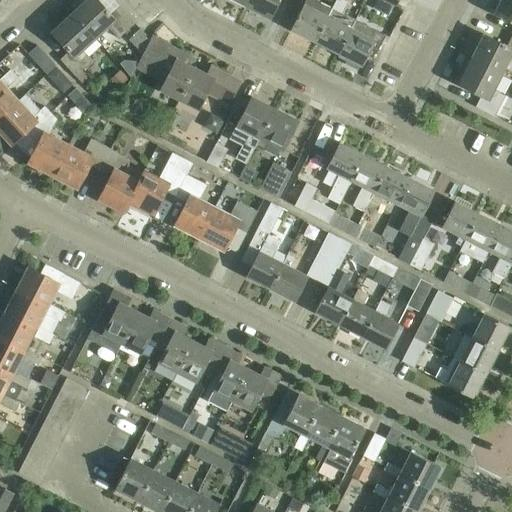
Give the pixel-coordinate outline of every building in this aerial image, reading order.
[(88,0),(73,14),(96,39),(108,27),(119,39),(136,24),(119,6),(110,15),(96,0),(88,0)] [(228,0),(245,8),(248,0),(228,0)] [(248,0),(245,8),(269,20),(279,0),(287,0),(292,2),(292,0),(248,0)] [(350,29),(352,25),(354,21),(342,15),(348,4),(340,0),(335,0),(327,18),(314,43),(338,54),(350,29)] [(511,0),(501,0),(495,13),(511,22),(511,35),(511,36),(511,0)] [(314,43),(327,18),(303,5),(290,31),(314,43)] [(83,50),(96,39),(73,14),(52,33),(69,52),(61,60),(77,77),(93,62),(83,50)] [(355,20),(354,21),(352,25),(350,29),(338,54),(362,66),(371,49),(377,52),(386,36),(355,20)] [(511,36),(506,47),(483,35),(471,60),(501,75),(509,59),(511,60),(511,36)] [(179,101),(195,69),(183,63),(187,54),(153,36),(136,69),(164,83),(160,91),(179,101)] [(28,54),(47,75),(56,67),(37,46),(28,54)] [(494,90),(501,75),(471,60),(458,84),(481,96),(475,107),(494,117),(505,96),(494,90)] [(195,69),(179,101),(198,111),(206,94),(229,105),(241,82),(212,67),(207,75),(195,69)] [(0,118),(18,102),(6,89),(18,78),(11,70),(0,80),(0,118)] [(68,96),(83,112),(91,105),(76,88),(68,96)] [(256,145),(273,110),(251,99),(230,140),(242,146),(236,159),(245,164),(255,145),(256,145)] [(40,131),(49,112),(45,107),(33,118),(18,102),(0,118),(0,131),(12,145),(14,143),(25,155),(30,158),(44,133),(40,131)] [(273,110),(256,145),(264,149),(267,142),(282,150),(296,122),(273,110)] [(53,176),(69,146),(49,136),(57,121),(49,112),(40,131),(44,133),(30,158),(28,163),(53,176)] [(307,156),(322,162),(330,143),(315,137),(307,156)] [(100,171),(111,150),(91,140),(84,154),(69,146),(53,176),(77,189),(89,165),(100,171)] [(206,162),(217,168),(227,149),(216,143),(206,162)] [(350,182),(364,156),(339,143),(326,170),(339,176),(328,200),(339,205),(350,182)] [(139,182),(138,182),(124,174),(131,160),(111,150),(100,171),(110,176),(98,200),(123,213),(129,202),(128,202),(139,182)] [(176,197),(187,176),(193,164),(172,153),(159,179),(144,171),(138,182),(139,182),(128,202),(129,202),(153,215),(165,192),(176,197)] [(363,213),(387,167),(364,156),(350,182),(362,188),(352,208),(363,213)] [(260,190),(271,195),(284,170),(273,164),(260,190)] [(396,206),(410,179),(387,167),(363,213),(364,214),(370,201),(393,212),(396,206)] [(199,239),(215,208),(199,200),(207,186),(187,176),(176,197),(186,203),(174,226),(199,239)] [(409,266),(422,240),(430,223),(420,218),(433,191),(410,179),(396,206),(409,212),(401,229),(411,234),(404,249),(380,236),(374,248),(398,261),(409,266)] [(328,225),(335,212),(311,200),(317,189),(306,184),(294,207),(328,225)] [(215,208),(199,239),(224,251),(236,228),(247,234),(258,212),(237,202),(230,216),(215,208)] [(462,247),(466,241),(479,215),(455,203),(442,228),(459,237),(456,243),(462,247)] [(270,289),(283,265),(272,259),(281,242),(269,236),(282,210),(270,204),(240,262),(252,267),(246,277),(270,289)] [(351,236),(358,224),(335,212),(328,225),(351,236)] [(488,252),(502,227),(479,215),(466,241),(488,252)] [(374,248),(380,236),(358,224),(351,236),(374,248)] [(511,264),(511,262),(511,232),(502,227),(488,252),(501,259),(493,273),(504,279),(511,264)] [(317,282),(339,239),(329,234),(306,277),(290,269),(295,260),(287,256),(283,265),(270,289),(294,301),(307,277),(317,282)] [(339,325),(352,300),(340,294),(349,277),(338,271),(351,245),(339,239),(317,282),(328,288),(315,313),(339,325)] [(422,240),(409,266),(421,272),(433,246),(422,240)] [(376,270),(393,278),(398,268),(374,256),(365,273),(373,277),(376,270)] [(48,306),(49,304),(56,290),(73,298),(77,290),(59,280),(58,282),(29,267),(17,290),(48,306)] [(466,295),(472,283),(449,272),(443,283),(466,295)] [(490,307),(495,296),(487,292),(491,284),(476,276),(472,283),(466,295),(490,307)] [(407,306),(418,312),(431,286),(420,281),(407,306)] [(100,294),(88,288),(82,298),(95,305),(100,294)] [(362,338),(375,312),(363,306),(368,295),(358,289),(352,300),(339,325),(362,338)] [(66,312),(49,304),(48,306),(17,290),(6,312),(36,328),(37,326),(44,313),(61,321),(66,312)] [(121,344),(137,313),(126,307),(131,298),(115,290),(102,314),(111,318),(103,335),(121,344)] [(426,316),(436,321),(437,320),(442,322),(453,299),(439,291),(426,316)] [(495,296),(490,307),(511,318),(511,303),(496,295),(495,296)] [(375,312),(362,338),(385,349),(398,324),(386,318),(391,306),(380,301),(375,312)] [(155,347),(170,318),(154,310),(149,319),(137,313),(121,344),(140,354),(146,343),(155,347)] [(54,335),(37,326),(36,328),(6,312),(0,323),(0,337),(25,351),(26,349),(33,335),(50,344),(54,335)] [(472,339),(496,352),(509,327),(484,315),(478,328),(470,325),(465,335),(472,339)] [(425,344),(436,321),(426,316),(414,338),(425,344)] [(177,373),(193,341),(182,335),(186,326),(170,318),(155,347),(163,352),(158,363),(177,373)] [(43,357),(26,349),(25,351),(0,337),(0,366),(13,373),(14,371),(21,358),(38,366),(43,357)] [(213,371),(226,346),(209,338),(205,347),(193,341),(177,373),(196,383),(204,366),(213,371)] [(426,344),(425,344),(414,338),(402,362),(414,368),(426,344)] [(485,375),(496,352),(472,339),(466,351),(459,348),(453,359),(485,375)] [(233,402),(249,370),(238,364),(242,355),(226,346),(213,371),(222,375),(213,392),(233,402)] [(60,377),(65,363),(52,358),(47,372),(60,377)] [(473,398),(485,375),(453,359),(447,371),(440,367),(435,378),(449,385),(448,386),(473,398)] [(31,380),(14,371),(13,373),(0,366),(0,395),(2,396),(3,394),(10,380),(26,389),(31,380)] [(249,370),(233,402),(251,411),(259,395),(269,400),(282,375),(265,366),(260,376),(249,370)] [(62,389),(85,400),(90,390),(67,378),(62,389)] [(79,411),(85,400),(62,389),(56,399),(79,411)] [(20,402),(3,394),(2,396),(0,395),(0,403),(15,411),(20,402)] [(306,435),(321,405),(299,394),(294,403),(284,398),(266,433),(258,448),(266,452),(273,436),(281,440),(288,426),(302,433),(295,447),(302,451),(310,437),(306,435)] [(74,422),(79,411),(56,399),(51,410),(74,422)] [(328,446),(343,417),(321,405),(306,435),(310,437),(323,444),(316,458),(324,462),(331,448),(328,446)] [(68,432),(74,422),(51,410),(45,420),(68,432)] [(328,446),(331,448),(345,455),(337,469),(345,473),(352,459),(350,457),(365,428),(343,417),(328,446)] [(63,443),(68,432),(45,420),(40,431),(63,443)] [(169,442),(174,433),(156,424),(151,433),(169,442)] [(57,453),(63,443),(40,431),(35,441),(57,453)] [(174,433),(169,442),(185,450),(190,441),(174,433)] [(364,456),(375,461),(386,439),(376,433),(364,456)] [(52,464),(57,453),(35,441),(29,452),(52,464)] [(213,465),(218,455),(200,446),(195,455),(213,465)] [(46,474),(52,464),(29,452),(24,462),(46,474)] [(401,473),(430,488),(441,467),(412,452),(403,470),(389,462),(385,470),(399,478),(401,473)] [(218,455),(213,465),(228,473),(233,463),(218,455)] [(139,500),(154,471),(132,459),(116,489),(139,500)] [(41,485),(46,474),(24,462),(18,473),(41,485)] [(161,511),(176,482),(154,471),(139,500),(161,511)] [(419,510),(430,488),(401,473),(399,478),(392,492),(377,485),(374,492),(388,499),(390,496),(419,510)] [(161,511),(188,511),(198,493),(176,482),(161,511)] [(0,500),(0,507),(6,510),(14,494),(5,490),(0,500)] [(198,493),(188,511),(217,511),(221,505),(198,493)] [(417,511),(419,510),(390,496),(388,499),(381,511),(377,511),(366,506),(362,511),(417,511)] [(13,511),(26,511),(31,503),(21,498),(13,511)]
